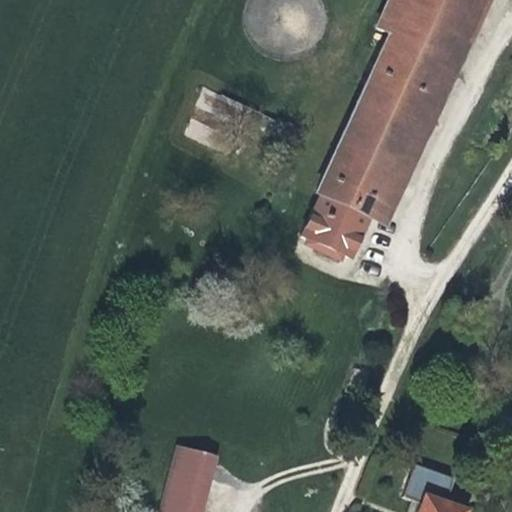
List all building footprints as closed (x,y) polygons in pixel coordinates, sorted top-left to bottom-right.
[(386,0),(374,28),(386,34),(443,60),(458,68),(469,46),(490,0),(386,0)] [(511,0),(490,0),(469,46),(490,56),(511,8),(511,0)] [(365,219),(369,221),(443,60),(386,34),(311,195),(316,197),(297,238),(313,245),(311,249),(330,257),(332,253),(346,259),(365,219)] [(384,227),(458,68),(443,60),(369,221),(384,227)] [(199,511),(213,459),(174,447),(156,511),(199,511)] [(457,511),(438,504),(448,480),(411,466),(399,496),(408,500),(403,511),(457,511)]
